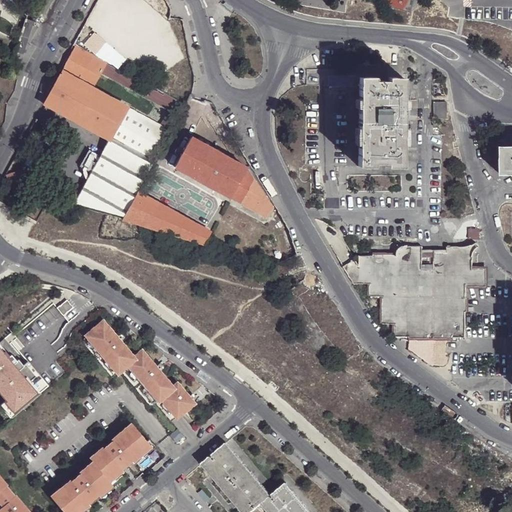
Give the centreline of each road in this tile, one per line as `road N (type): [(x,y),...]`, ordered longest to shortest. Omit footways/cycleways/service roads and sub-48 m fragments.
road 1 (residential): [(511,438),(381,346),(362,322),(273,168),(265,102)]
road 2 (residential): [(0,245),(119,298),(252,403)]
road 3 (residential): [(455,84),(484,217),(511,262)]
road 4 (residential): [(76,0),(0,158)]
road 5 (unclassified): [(126,511),(252,403)]
road 6 (residential): [(252,403),(374,511)]
road 7 (residential): [(193,0),(213,75),(231,93),(265,102)]
